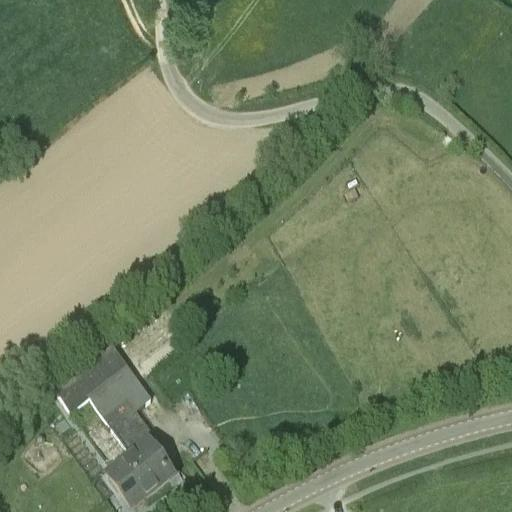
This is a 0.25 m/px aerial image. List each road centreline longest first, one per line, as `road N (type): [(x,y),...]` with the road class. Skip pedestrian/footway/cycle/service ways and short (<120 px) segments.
road 1 (unclassified): [(511,182),(404,93),(358,92),(241,122),(210,117),(188,103),(170,73),(158,0)]
road 2 (tertiary): [(266,511),(358,466),(511,417)]
